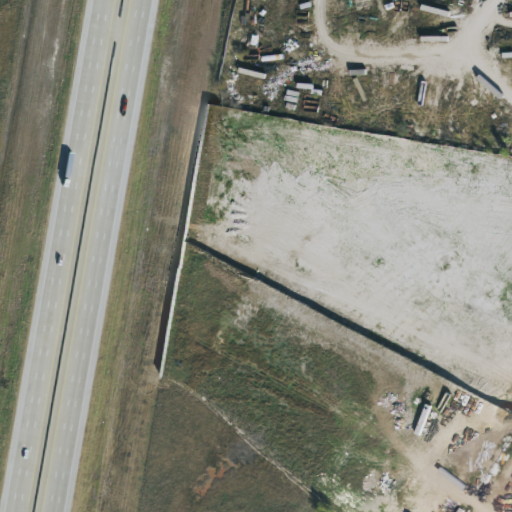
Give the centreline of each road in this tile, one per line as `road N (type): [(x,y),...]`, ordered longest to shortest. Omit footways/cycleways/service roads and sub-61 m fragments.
road 1 (motorway): [(107,0),(19,511)]
road 2 (motorway): [(47,511),(135,0)]
